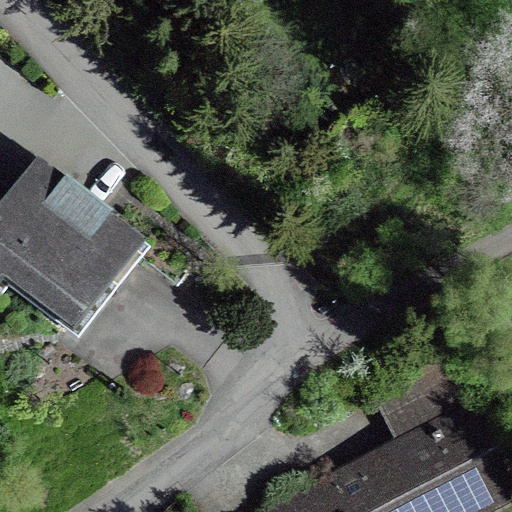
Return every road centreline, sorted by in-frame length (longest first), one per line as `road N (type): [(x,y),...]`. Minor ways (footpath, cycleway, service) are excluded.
road 1 (residential): [(13,0),(264,266),(283,307),(290,369)]
road 2 (residential): [(290,369),(378,305),(511,234)]
road 3 (residential): [(113,511),(290,369)]
